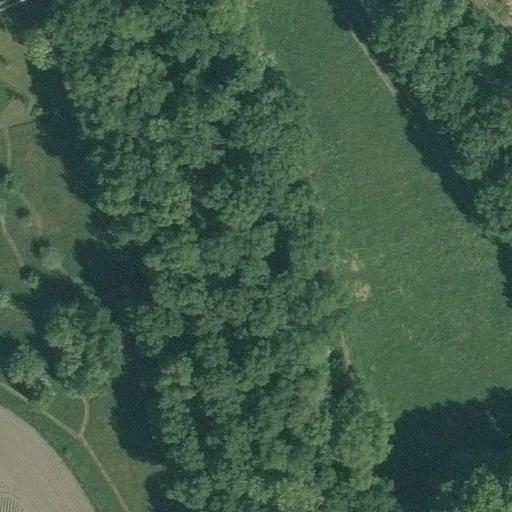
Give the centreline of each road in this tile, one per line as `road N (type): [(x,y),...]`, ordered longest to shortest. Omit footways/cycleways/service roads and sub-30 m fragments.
road 1 (track): [(163,0),(300,511)]
road 2 (unclassified): [(511,211),(369,0)]
